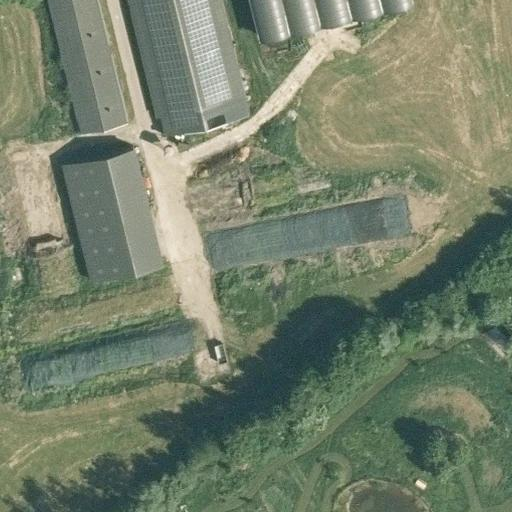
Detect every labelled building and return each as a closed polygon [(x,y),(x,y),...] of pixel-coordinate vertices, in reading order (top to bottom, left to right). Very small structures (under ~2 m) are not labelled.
[(50,0),(83,132),(126,122),(95,0),(50,0)] [(223,0),(128,0),(157,115),(246,93),(223,0)] [(253,0),(262,36),(380,7),(407,0),(406,0),(253,0)] [(133,145),(63,162),(91,280),(161,263),(133,145)] [(511,340),(494,323),(487,330),(504,347),(511,340)]
